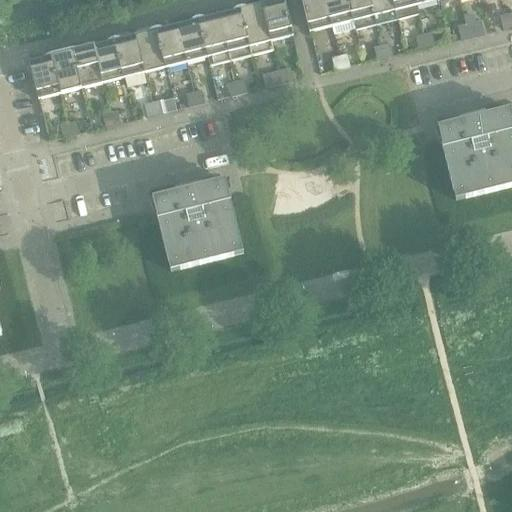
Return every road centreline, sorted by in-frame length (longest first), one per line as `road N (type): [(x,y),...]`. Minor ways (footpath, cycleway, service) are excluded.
road 1 (residential): [(64,356),(511,246)]
road 2 (residential): [(64,356),(0,99)]
